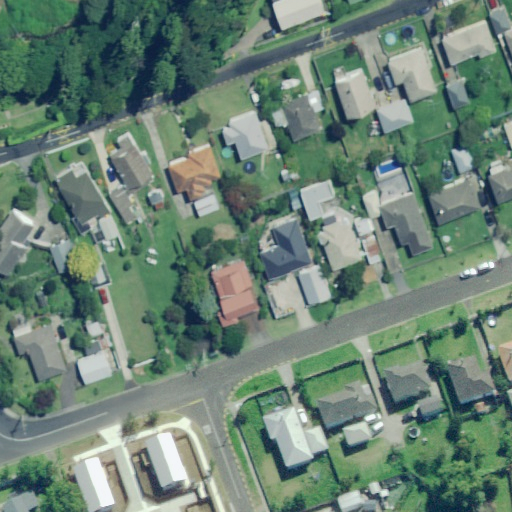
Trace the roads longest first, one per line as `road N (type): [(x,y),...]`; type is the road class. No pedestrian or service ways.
road 1 (residential): [(433,0),(0,156)]
road 2 (residential): [(195,381),(511,267)]
road 3 (residential): [(0,437),(24,441),(195,381)]
road 4 (residential): [(195,381),(244,511)]
